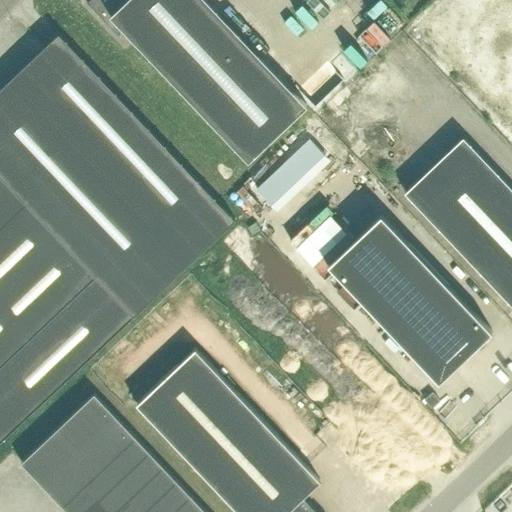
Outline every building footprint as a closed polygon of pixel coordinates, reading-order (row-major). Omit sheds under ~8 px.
[(88,0),(87,2),(118,35),(124,29),(248,160),(308,104),(208,0),(88,0)] [(0,439),(1,440),(235,218),(59,31),(57,32),(85,61),(72,74),(44,45),(0,86),(0,439)] [(511,187),(463,136),(404,191),(511,304),(511,187)] [(336,206),(302,240),(323,262),(357,228),(336,206)] [(327,263),(438,380),(492,329),(381,212),(327,263)] [(320,479),(195,347),(136,403),(239,511),(314,511),(316,509),(303,495),(320,479)] [(68,511),(207,511),(94,392),(21,461),(68,511)]
